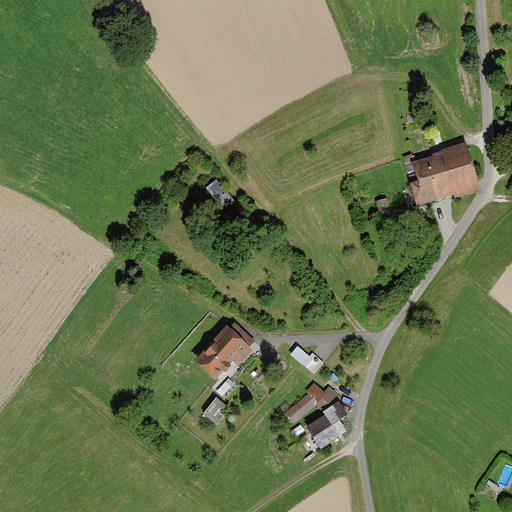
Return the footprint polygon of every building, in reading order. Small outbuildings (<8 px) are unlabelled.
[(475,187),(464,147),(409,163),(414,181),(407,183),(413,205),(475,187)] [(230,201),(212,181),(202,191),(220,211),(230,201)] [(384,200),(374,203),(378,216),(388,213),(384,200)] [(223,327),(192,363),(213,381),(231,360),(237,365),(250,350),(245,346),(251,340),(233,325),(228,331),(223,327)] [(307,359),(295,348),(288,356),(312,376),(324,363),(312,353),(307,359)] [(325,394),(314,385),(307,393),(309,395),(286,413),(293,423),(316,404),(325,413),(339,398),(329,389),(325,394)] [(222,406),(212,399),(200,415),(215,426),(221,417),(217,413),(222,406)] [(346,416),(340,408),(308,429),(321,448),(343,433),(337,423),(346,416)]
